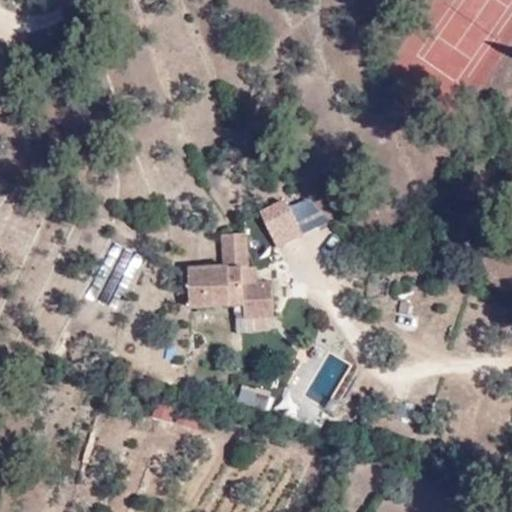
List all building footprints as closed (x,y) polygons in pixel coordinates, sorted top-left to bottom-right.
[(263,212),(280,248),(302,237),(290,211),(281,204),(263,212)] [(193,276),(203,313),(242,312),(242,324),(271,322),(269,291),(252,291),(251,275),(244,275),(242,240),(217,242),(219,275),(193,276)] [(203,313),(193,276),(187,277),(188,314),(203,313)] [(154,404),(152,418),(173,422),(175,408),(154,404)] [(179,409),(174,423),(199,432),(204,417),(179,409)]
